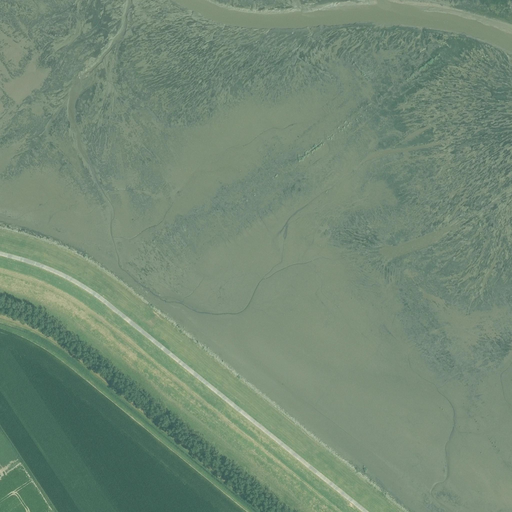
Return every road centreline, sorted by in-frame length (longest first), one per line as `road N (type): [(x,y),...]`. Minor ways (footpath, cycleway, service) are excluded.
road 1 (unclassified): [(0,255),(100,299),(363,511)]
road 2 (track): [(0,317),(76,357),(263,511)]
